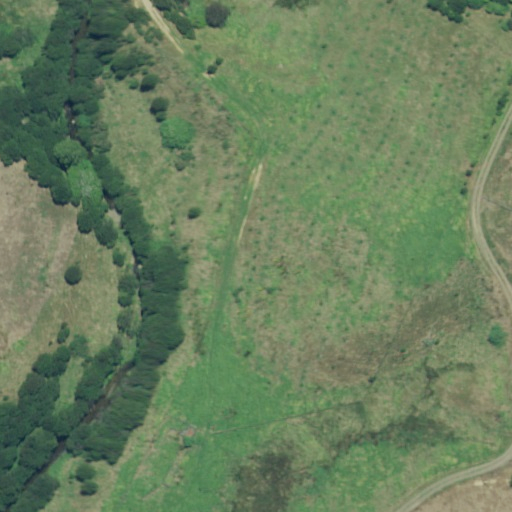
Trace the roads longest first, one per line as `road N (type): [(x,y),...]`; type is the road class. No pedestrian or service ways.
road 1 (track): [(152,511),(203,418),(211,333),(254,138),(234,91),(148,0)]
road 2 (unclassified): [(511,127),(477,212),(511,294)]
